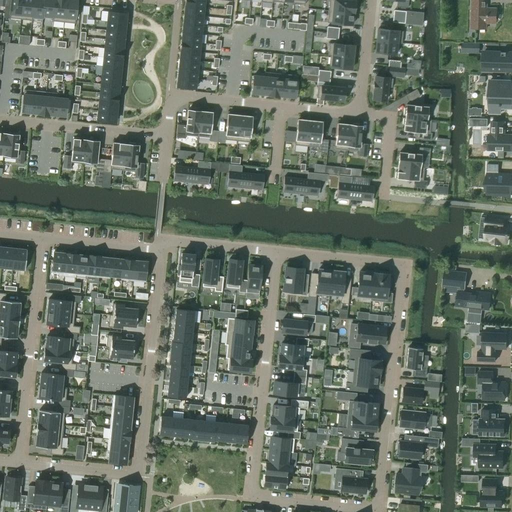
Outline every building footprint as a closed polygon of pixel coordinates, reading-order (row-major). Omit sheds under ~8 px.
[(22,0),(11,0),(9,18),(20,19),(22,0)] [(22,0),(20,19),(31,21),(33,0),(22,0)] [(32,18),(42,19),(44,0),(33,0),(31,21),(32,21),(32,18)] [(44,0),(42,19),(43,19),(43,17),(53,18),(53,21),(55,0),(44,0)] [(55,0),(53,21),(64,22),(65,0),(55,0)] [(65,0),(64,22),(75,23),(77,0),(65,0)] [(353,14),(355,1),(342,0),(329,0),(328,10),(353,13),(353,14)] [(471,0),(471,29),(486,29),(486,24),(496,24),(496,20),(499,18),(499,14),(496,13),(496,9),(487,8),(486,0),(471,0)] [(186,5),(185,14),(203,16),(203,7),(186,5)] [(353,13),(328,10),(327,22),(352,25),(353,14),(353,13)] [(126,13),(109,12),(108,21),(125,23),(126,13)] [(202,25),(203,16),(185,14),(184,23),(202,25)] [(107,30),(125,32),(125,23),(108,21),(107,30)] [(201,34),(202,25),(184,23),(183,32),(201,34)] [(397,42),(397,43),(401,43),(403,31),(378,28),(377,40),(397,42)] [(107,30),(106,39),(124,41),(125,32),(107,30)] [(182,41),(200,43),(201,35),(201,34),(183,32),(182,41)] [(123,50),(124,41),(106,39),(105,48),(123,50)] [(396,54),(397,43),(397,42),(377,40),(375,52),(396,54)] [(182,41),(181,50),(199,52),(200,45),(200,43),(182,41)] [(352,57),(354,45),(329,43),(328,55),(330,55),(352,57)] [(479,53),(480,44),(463,43),(462,52),(479,53)] [(122,59),(123,51),(123,50),(105,48),(104,57),(122,59)] [(199,54),(199,52),(181,50),(180,59),(198,61),(199,54)] [(511,53),(489,53),(489,70),(511,70),(511,53)] [(329,67),(351,69),(352,57),(330,55),(329,67)] [(104,57),(103,66),(121,68),(122,59),(104,57)] [(179,68),(197,70),(198,61),(180,59),(179,68)] [(404,67),(400,67),(388,66),(386,65),(384,76),(403,77),(404,67)] [(120,77),(121,68),(103,66),(102,75),(120,77)] [(197,70),(179,68),(178,77),(196,79),(197,70)] [(263,94),(268,94),(268,95),(273,95),(276,73),(264,72),(264,77),(263,94)] [(273,95),(279,96),(284,96),(286,79),(287,74),(276,73),(273,95)] [(301,74),(300,82),(307,83),(307,81),(317,82),(318,76),(308,75),(302,74),(301,74)] [(101,84),(119,86),(120,77),(102,75),(101,84)] [(264,77),(253,76),(251,93),(263,94),(264,77)] [(374,82),(373,89),(374,89),(373,99),(386,100),(387,87),(392,87),(393,78),(375,76),(374,82)] [(177,87),(195,88),(196,79),(178,77),(177,87)] [(297,80),(286,79),(284,96),(295,97),(297,80)] [(489,81),(489,97),(490,97),(490,109),(500,109),(500,107),(511,107),(511,103),(511,95),(508,95),(509,89),(510,89),(510,82),(489,81)] [(119,86),(101,84),(100,93),(118,95),(119,86)] [(318,85),(317,98),(343,101),(344,88),(318,85)] [(409,102),(420,96),(416,89),(405,95),(409,102)] [(22,112),(33,113),(35,96),(35,91),(24,90),(22,112)] [(45,92),(45,97),(43,114),(49,115),(49,114),(55,115),(56,98),(57,93),(45,92)] [(100,93),(99,102),(117,104),(117,103),(118,95),(100,93)] [(43,114),(45,97),(35,96),(33,113),(38,113),(38,114),(43,114)] [(55,115),(65,116),(67,99),(56,98),(55,115)] [(116,113),(117,104),(99,102),(98,111),(116,113)] [(405,114),(405,117),(431,120),(429,119),(430,107),(406,104),(406,108),(404,108),(403,114),(405,114)] [(468,109),(468,116),(479,116),(479,109),(477,109),(477,108),(472,108),(472,109),(468,109)] [(185,135),(197,137),(200,111),(187,110),(186,126),(177,125),(176,137),(185,138),(185,135)] [(115,122),(116,113),(98,111),(97,120),(115,122)] [(200,111),(197,137),(210,138),(212,112),(200,111)] [(225,140),(237,141),(240,115),(227,114),(225,140)] [(240,115),(237,141),(250,142),(252,117),(240,115)] [(430,133),(431,120),(405,117),(405,118),(403,118),(402,124),(404,124),(403,131),(419,132),(418,139),(431,140),(432,133),(430,133)] [(295,145),(307,146),(310,121),(297,119),(295,145)] [(318,152),(327,153),(328,140),(320,139),(322,122),(310,121),(307,146),(319,147),(318,152)] [(504,122),(491,122),(491,135),(488,135),(488,150),(511,151),(511,135),(504,135),(504,122)] [(334,149),(347,150),(350,125),(337,123),(334,149)] [(350,125),(347,150),(359,151),(358,156),(366,157),(367,144),(360,143),(362,126),(359,126),(359,124),(352,123),(352,125),(350,125)] [(16,159),(15,163),(23,164),(24,151),(17,150),(19,135),(6,134),(3,158),(16,159)] [(71,162),(83,164),(86,140),(79,139),(79,137),(73,137),(71,156),(64,155),(63,168),(70,169),(71,162)] [(104,159),(97,158),(99,141),(86,140),(83,164),(96,165),(95,171),(98,172),(103,172),(104,159)] [(135,145),(135,143),(129,142),(129,144),(126,144),(123,170),(136,172),(135,178),(142,178),(144,163),(137,162),(139,145),(135,145)] [(111,160),(104,159),(103,172),(110,173),(110,169),(123,170),(126,144),(113,143),(111,160)] [(399,152),(398,165),(424,168),(424,167),(422,167),(423,155),(429,156),(430,148),(417,147),(416,154),(399,152)] [(184,180),(184,182),(197,183),(197,181),(208,183),(211,162),(198,161),(197,167),(174,165),(173,179),(184,180)] [(238,188),(251,189),(251,187),(262,188),(264,174),(241,172),(242,165),(229,164),(227,185),(238,186),(238,188)] [(487,164),(486,184),(492,184),(492,192),(510,193),(511,174),(498,174),(498,164),(487,164)] [(423,180),(424,168),(398,165),(397,172),(395,171),(395,178),(414,180),(413,187),(426,188),(427,180),(423,180)] [(284,176),(283,190),(294,191),(294,193),(307,195),(307,193),(318,194),(320,180),(327,181),(327,174),(325,174),(315,173),(307,172),(307,179),(284,176)] [(339,175),(336,196),(348,197),(348,199),(360,200),(361,198),(372,199),(373,185),(351,183),(351,177),(339,175)] [(488,218),(485,240),(491,240),(491,241),(501,242),(507,242),(508,234),(508,232),(509,226),(503,226),(504,220),(488,218)] [(1,268),(12,269),(14,248),(3,247),(1,268)] [(27,249),(14,248),(12,269),(24,270),(27,249)] [(64,276),(66,253),(53,252),(51,272),(58,273),(58,275),(64,276)] [(77,254),(66,253),(64,276),(75,277),(77,254)] [(191,286),(198,287),(199,274),(192,274),(194,254),(181,253),(180,265),(178,265),(178,273),(179,274),(178,282),(191,283),(191,286)] [(83,275),(86,276),(89,255),(88,255),(88,256),(77,254),(75,277),(75,275),(83,275)] [(101,256),(89,255),(86,276),(98,277),(101,256)] [(109,276),(111,258),(101,257),(101,256),(98,277),(109,278),(109,276)] [(121,279),(123,259),(111,258),(109,276),(121,277),(121,279)] [(222,292),(223,276),(216,276),(218,259),(205,258),(202,286),(214,288),(214,291),(222,292)] [(132,281),(135,260),(123,259),(121,279),(132,281)] [(246,292),(247,280),(240,279),(242,260),(229,259),(226,287),(239,288),(239,292),(246,292)] [(147,262),(135,260),(132,281),(145,282),(147,262)] [(247,280),(246,292),(258,293),(261,266),(249,265),(247,280)] [(300,292),(300,295),(306,295),(307,283),(301,283),(303,268),(286,267),(283,291),(300,292)] [(350,286),(343,286),(344,272),(342,271),(343,270),(333,268),(332,270),(331,270),(328,296),(341,297),(340,304),(348,305),(350,286)] [(316,295),(328,296),(331,270),(318,269),(317,284),(310,283),(308,296),(315,297),(316,295)] [(351,295),(370,297),(371,297),(373,273),(372,273),(372,271),(365,270),(365,272),(359,271),(358,287),(352,287),(351,295)] [(466,272),(445,270),(443,285),(464,287),(466,272)] [(370,300),(370,301),(391,303),(392,293),(386,292),(388,274),(373,273),(371,297),(370,297),(370,300)] [(456,305),(469,307),(469,311),(481,312),(481,308),(489,309),(490,293),(481,292),(481,294),(458,291),(457,291),(456,305)] [(0,311),(19,314),(20,302),(5,300),(6,293),(0,292),(0,311)] [(47,311),(74,314),(75,302),(80,303),(81,296),(68,294),(67,301),(48,299),(47,311)] [(137,309),(124,307),(124,304),(112,303),(111,315),(136,318),(137,309)] [(194,311),(176,309),(175,320),(193,322),(194,311)] [(247,317),(248,310),(235,309),(235,313),(235,316),(247,317)] [(0,311),(0,324),(18,326),(20,314),(19,314),(0,311)] [(47,311),(46,324),(65,326),(64,332),(72,332),(77,333),(79,333),(79,327),(72,326),(74,314),(47,311)] [(252,334),(253,320),(235,318),(235,316),(235,313),(225,312),(225,317),(227,318),(226,331),(252,334)] [(122,325),(136,327),(136,318),(111,315),(109,314),(108,327),(122,328),(122,325)] [(315,315),(303,314),(302,321),(282,319),(281,332),(305,334),(306,321),(314,322),(315,315)] [(192,333),(193,322),(175,320),(174,331),(192,333)] [(0,324),(0,343),(1,344),(1,337),(17,338),(18,326),(0,324)] [(358,324),(356,340),(367,342),(366,343),(376,344),(377,343),(384,344),(386,327),(358,324)] [(171,341),(191,344),(192,333),(174,331),(172,341),(171,341)] [(226,331),(224,345),(227,345),(227,344),(250,347),(252,334),(226,331)] [(45,348),(73,351),(74,339),(76,340),(77,333),(72,332),(64,332),(64,338),(46,336),(45,348)] [(327,344),(335,345),(336,333),(328,332),(327,344)] [(478,351),(478,361),(495,362),(495,352),(494,352),(494,349),(506,349),(507,333),(482,332),(482,348),(483,348),(483,352),(478,351)] [(136,343),(134,343),(134,340),(120,339),(121,336),(107,335),(105,347),(108,347),(135,350),(136,343)] [(280,355),(304,358),(305,345),(308,346),(308,338),(296,337),(295,344),(281,343),(280,355)] [(171,341),(170,352),(190,354),(191,344),(171,341)] [(0,362),(16,364),(17,352),(0,350),(0,348),(1,344),(0,343),(0,362)] [(225,358),(228,358),(249,360),(250,347),(227,344),(227,345),(225,358)] [(422,349),(422,348),(408,347),(406,368),(413,369),(412,375),(425,377),(426,365),(420,364),(422,349)] [(73,370),(75,370),(76,363),(72,363),(73,351),(45,348),(43,361),(61,363),(60,369),(73,370)] [(134,360),(135,351),(111,348),(109,348),(108,360),(120,362),(121,359),(134,360)] [(353,371),(379,373),(379,374),(380,360),(364,359),(365,350),(349,348),(348,358),(354,358),(353,371)] [(190,354),(170,352),(169,363),(189,365),(190,354)] [(278,367),(294,368),(293,375),(305,377),(306,370),(302,369),(304,358),(280,355),(279,354),(278,367)] [(249,360),(228,358),(227,370),(249,372),(251,360),(249,360)] [(306,358),(306,367),(315,367),(315,359),(306,358)] [(0,375),(15,377),(16,364),(0,362),(0,375)] [(189,365),(169,363),(169,364),(170,364),(169,374),(187,376),(189,365)] [(65,376),(72,377),(73,370),(60,369),(60,375),(41,373),(39,385),(64,388),(64,387),(65,376)] [(345,390),(361,391),(362,385),(377,386),(379,374),(379,373),(353,371),(352,383),(346,382),(345,390)] [(478,371),(478,383),(483,384),(483,399),(505,400),(505,382),(492,382),(493,372),(478,371)] [(168,385),(186,387),(187,376),(169,374),(168,385)] [(298,396),(299,383),(305,384),(305,377),(293,375),(292,382),(274,381),(273,393),(298,396)] [(438,382),(424,381),(423,391),(437,392),(438,382)] [(67,387),(64,387),(64,388),(39,385),(38,398),(57,400),(57,406),(69,407),(70,400),(65,400),(67,387)] [(167,396),(185,398),(186,387),(168,385),(167,396)] [(403,388),(402,401),(421,403),(422,390),(403,388)] [(0,389),(0,402),(10,403),(11,391),(0,389)] [(347,414),(376,417),(378,403),(356,401),(356,393),(346,392),(346,400),(348,400),(347,414)] [(111,406),(132,409),(133,397),(113,395),(111,406)] [(290,406),(273,404),(272,416),(272,417),(298,420),(299,407),(307,408),(308,401),(291,399),(290,406)] [(0,414),(9,416),(10,403),(0,402),(0,414)] [(63,425),(64,413),(68,414),(69,407),(57,406),(56,412),(39,410),(37,422),(63,425)] [(111,406),(110,417),(131,419),(132,409),(111,406)] [(430,414),(424,413),(424,412),(401,410),(399,427),(423,429),(423,426),(429,426),(430,426),(431,414),(430,414)] [(504,436),(504,420),(494,419),(494,410),(482,410),(481,419),(480,419),(480,420),(477,420),(477,422),(480,422),(479,435),(504,436)] [(351,437),(352,429),(375,431),(376,417),(347,414),(346,427),(337,426),(336,435),(351,437)] [(172,417),(161,416),(159,434),(170,435),(172,417)] [(287,437),(294,438),(299,439),(300,432),(297,431),(298,420),(272,417),(272,416),(270,416),(269,429),(287,431),(287,437)] [(130,430),(131,419),(110,417),(109,428),(130,430)] [(172,417),(170,435),(181,437),(183,418),(172,417)] [(183,418),(181,437),(191,438),(191,439),(193,419),(183,418)] [(193,419),(191,439),(202,440),(204,420),(193,419)] [(213,441),(215,422),(204,420),(202,440),(213,441)] [(37,422),(36,434),(62,436),(63,425),(37,422)] [(215,422),(213,441),(214,440),(224,441),(226,423),(215,422)] [(224,441),(235,442),(237,424),(226,423),(224,441)] [(248,425),(237,424),(235,442),(246,443),(248,425)] [(9,430),(0,428),(0,444),(2,445),(2,443),(8,443),(9,430)] [(109,428),(108,439),(129,441),(130,430),(109,428)] [(63,448),(61,448),(62,436),(36,434),(35,446),(50,448),(50,454),(62,455),(63,448)] [(428,445),(437,446),(438,438),(434,437),(414,435),(404,434),(403,441),(399,441),(399,444),(397,444),(396,453),(398,453),(398,456),(410,457),(410,459),(418,460),(418,458),(420,458),(421,445),(428,445)] [(290,452),(292,452),(294,438),(287,437),(287,438),(270,437),(269,449),(290,452)] [(358,448),(356,447),(357,439),(341,438),(340,452),(345,453),(344,461),(369,464),(369,458),(371,458),(372,450),(358,449),(358,448)] [(129,441),(108,439),(107,449),(127,452),(128,441),(129,441)] [(473,457),(479,457),(479,467),(503,468),(503,451),(495,451),(496,444),(474,444),(473,457)] [(107,450),(109,450),(108,462),(126,464),(127,452),(107,449),(107,450)] [(268,462),(268,463),(286,464),(286,465),(289,465),(290,452),(269,449),(268,462)] [(286,465),(286,464),(268,463),(268,462),(266,462),(265,474),(285,476),(285,475),(286,465)] [(394,491),(418,494),(420,472),(426,472),(427,464),(405,462),(405,468),(403,468),(402,474),(396,473),(394,491)] [(366,479),(360,478),(360,470),(335,468),(336,468),(335,479),(342,480),(341,491),(364,493),(366,479)] [(285,476),(265,474),(263,485),(286,488),(288,476),(285,475),(285,476)] [(6,477),(3,498),(17,500),(16,510),(25,511),(26,495),(19,495),(19,491),(20,491),(21,485),(20,485),(21,478),(6,477)] [(26,503),(46,505),(48,481),(36,479),(34,492),(27,491),(26,503)] [(48,481),(46,505),(68,507),(69,495),(60,494),(61,482),(58,482),(58,480),(51,479),(51,481),(49,481),(48,481)] [(480,506),(502,507),(502,492),(496,492),(496,480),(483,479),(483,491),(481,491),(480,506)] [(77,494),(71,493),(69,511),(77,511),(78,508),(88,509),(90,485),(89,485),(84,484),(84,485),(78,484),(77,494)] [(116,490),(114,511),(123,511),(128,511),(128,507),(136,508),(137,499),(138,487),(132,486),(132,485),(123,484),(123,490),(116,490)] [(97,486),(91,485),(90,485),(88,509),(98,510),(97,511),(105,511),(107,497),(101,496),(102,486),(96,486),(97,486)] [(399,505),(398,511),(415,511),(416,507),(420,507),(420,500),(401,498),(401,505),(399,505)]
